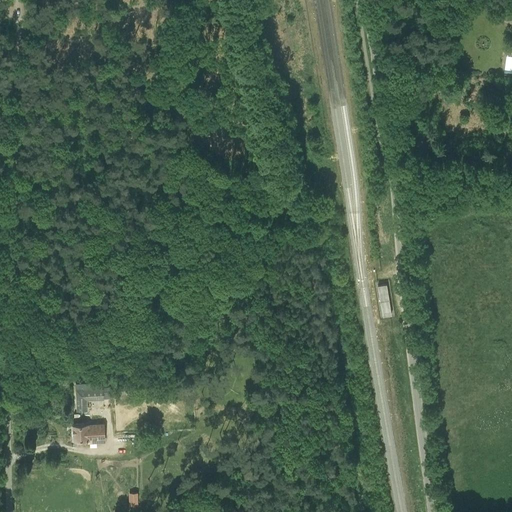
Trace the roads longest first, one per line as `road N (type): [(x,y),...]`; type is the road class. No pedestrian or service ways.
road 1 (unclassified): [(9,511),(17,13)]
road 2 (unclassified): [(426,511),(394,175)]
road 3 (unclassified): [(394,175),(368,0)]
